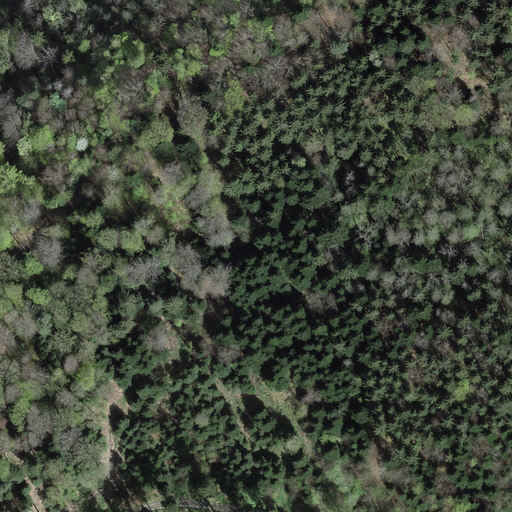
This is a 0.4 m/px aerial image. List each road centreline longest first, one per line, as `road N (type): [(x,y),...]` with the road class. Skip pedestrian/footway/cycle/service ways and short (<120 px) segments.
road 1 (track): [(0,274),(268,22),(302,0)]
road 2 (track): [(258,511),(186,502),(125,511)]
